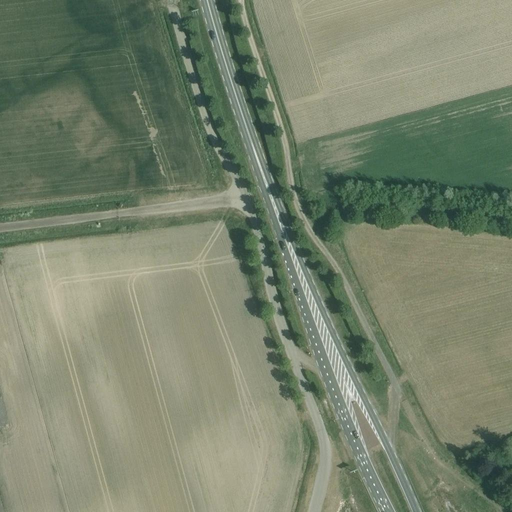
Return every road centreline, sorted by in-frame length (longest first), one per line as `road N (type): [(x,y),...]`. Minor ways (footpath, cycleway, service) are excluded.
road 1 (unclassified): [(313,511),(325,446),(273,306),(257,223),(215,142),(170,0)]
road 2 (unclassified): [(388,447),(393,384),(293,200),(239,0)]
road 3 (primary): [(329,348),(207,0)]
road 4 (primary): [(329,348),(356,445),(388,511)]
